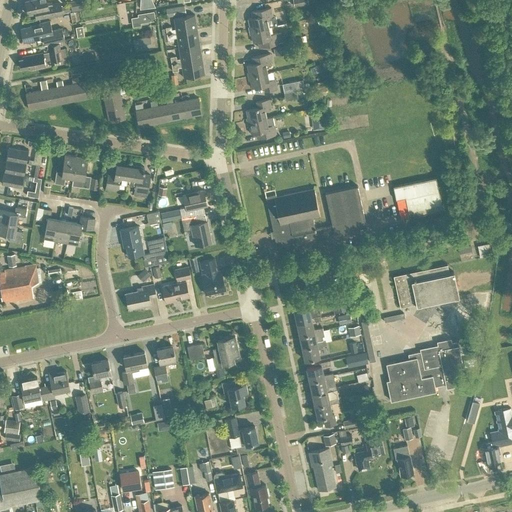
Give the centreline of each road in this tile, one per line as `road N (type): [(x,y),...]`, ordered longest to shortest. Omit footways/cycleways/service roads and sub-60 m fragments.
road 1 (residential): [(248,283),(492,231)]
road 2 (residential): [(220,157),(0,125)]
road 3 (residential): [(297,511),(253,308)]
road 4 (residential): [(220,157),(223,0)]
road 5 (tertiary): [(363,511),(511,479)]
road 6 (residential): [(115,336),(253,308)]
road 7 (residential): [(115,336),(100,259),(105,205)]
road 8 (residential): [(248,283),(220,157)]
